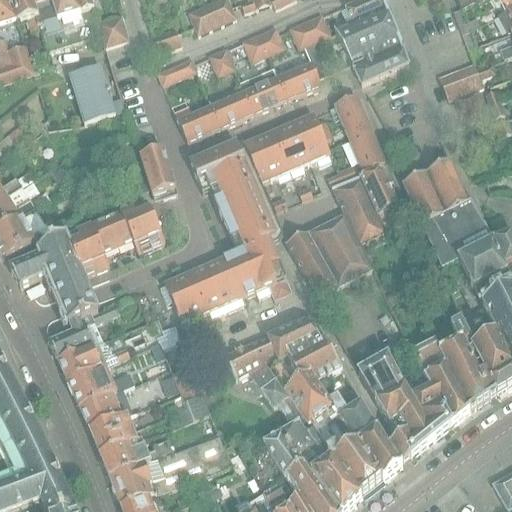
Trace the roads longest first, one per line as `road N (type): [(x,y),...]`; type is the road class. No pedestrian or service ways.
road 1 (residential): [(10,324),(208,250)]
road 2 (residential): [(420,489),(311,311)]
road 3 (residential): [(10,324),(72,443),(97,511)]
road 4 (residential): [(177,163),(126,0)]
road 5 (residential): [(311,311),(276,243),(328,218)]
road 6 (residential): [(196,354),(311,311)]
